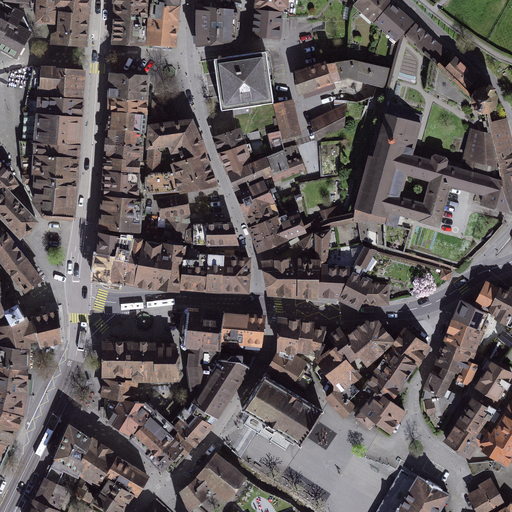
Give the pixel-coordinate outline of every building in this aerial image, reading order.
[(65,0),(39,0),(39,9),(38,21),(55,22),(57,12),(61,12),(65,12),(65,0)] [(65,0),(65,12),(88,14),(88,0),(65,0)] [(116,0),(116,15),(147,17),(147,0),(116,0)] [(198,0),(198,8),(230,11),(230,7),(228,7),(228,0),(198,0)] [(257,0),(254,36),(280,39),(282,5),(286,6),(287,0),(257,0)] [(392,4),(387,0),(355,0),(355,2),(357,3),(356,5),(376,21),(392,4)] [(0,39),(12,19),(9,16),(13,11),(0,3),(0,39)] [(392,4),(376,21),(398,40),(402,37),(405,34),(414,23),(392,4)] [(153,5),(152,5),(150,19),(177,20),(177,7),(153,5)] [(230,11),(198,8),(198,45),(225,42),(230,41),(233,40),(234,37),(235,33),(237,11),(230,11)] [(12,19),(0,39),(0,47),(16,57),(30,32),(25,17),(13,11),(9,16),(12,19)] [(88,14),(65,12),(61,12),(59,33),(54,33),(53,44),(87,46),(88,14)] [(145,45),(147,17),(116,15),(114,43),(145,45)] [(177,20),(150,19),(149,44),(176,46),(177,20)] [(405,34),(435,60),(444,49),(414,23),(405,34)] [(346,50),(322,53),(323,60),(347,57),(346,50)] [(265,52),(215,59),(222,109),(235,108),(274,102),(265,52)] [(456,57),(443,69),(469,94),(481,82),(456,57)] [(384,98),(391,71),(349,60),(328,65),(333,80),(348,76),(376,84),(376,95),(384,98)] [(328,65),(298,74),(301,92),(333,80),(328,65)] [(30,87),(83,89),(84,70),(33,68),(30,87)] [(110,76),(109,97),(146,101),(148,78),(110,76)] [(25,113),(81,118),(83,89),(30,87),(25,113)] [(487,88),(485,88),(482,89),(480,90),(478,91),(475,94),(474,97),(474,99),(473,102),(474,106),(476,109),(479,112),(482,114),(485,114),(486,115),(488,114),(492,113),(496,111),(498,107),(499,104),(500,101),(499,97),(497,94),(495,92),(494,90),(491,89),(487,88)] [(129,118),(129,111),(144,111),(145,111),(146,101),(109,97),(109,117),(129,118)] [(335,114),(315,124),(318,139),(345,126),(347,101),(335,101),(335,114)] [(216,138),(220,152),(251,143),(248,134),(279,125),(275,106),(274,102),(235,108),(237,131),(216,138)] [(155,120),(166,118),(154,103),(153,116),(144,116),(144,123),(155,124),(155,120)] [(287,105),(275,106),(279,125),(280,132),(284,148),(297,144),(287,105)] [(420,119),(385,109),(356,206),(371,211),(387,215),(403,153),(411,156),(420,119)] [(144,116),(144,111),(129,111),(129,118),(109,117),(107,129),(143,131),(144,131),(144,123),(144,116)] [(22,141),(79,144),(81,118),(25,113),(22,141)] [(509,212),(509,214),(511,211),(511,136),(509,121),(487,123),(490,133),(490,135),(498,167),(501,179),(509,212)] [(191,122),(151,126),(150,147),(171,145),(174,152),(181,151),(185,160),(187,159),(188,162),(206,157),(191,122)] [(141,146),(143,131),(107,129),(107,144),(141,146)] [(230,174),(236,190),(265,178),(289,168),(284,148),(280,132),(268,136),(273,155),(248,166),(230,174)] [(24,170),(47,169),(77,173),(79,144),(22,141),(24,170)] [(220,152),(230,174),(248,166),(246,160),(250,159),(246,150),(252,147),(255,154),(263,153),(260,141),(251,143),(220,152)] [(141,159),(141,146),(107,144),(106,158),(141,159)] [(265,178),(267,184),(304,170),(297,144),(284,148),(289,168),(265,178)] [(187,159),(185,160),(173,163),(178,177),(183,190),(201,189),(217,184),(206,157),(188,162),(187,159)] [(140,172),(141,159),(106,158),(104,171),(137,172),(140,172)] [(157,163),(148,162),(148,192),(183,190),(178,177),(157,176),(157,163)] [(0,193),(6,188),(12,195),(18,189),(10,174),(0,164),(0,193)] [(24,170),(25,187),(33,188),(33,197),(46,213),(67,216),(73,216),(76,184),(77,173),(47,169),(24,170)] [(137,172),(104,171),(103,196),(136,198),(137,172)] [(265,178),(236,190),(245,214),(274,203),(270,193),(276,191),(274,186),(268,189),(267,184),(265,178)] [(12,195),(6,188),(0,193),(0,215),(21,237),(37,221),(20,203),(15,198),(12,195)] [(136,198),(103,196),(101,226),(138,230),(139,218),(143,218),(143,208),(141,208),(141,198),(136,198)] [(186,241),(187,231),(190,229),(187,199),(162,202),(162,217),(168,216),(165,244),(183,247),(185,248),(186,241)] [(274,203),(245,214),(250,226),(278,215),(277,212),(282,210),(278,201),(274,203)] [(322,213),(323,217),(314,220),(315,221),(310,223),(312,226),(313,225),(331,219),(344,216),(342,208),(322,213)] [(339,227),(339,225),(358,221),(358,217),(357,213),(344,216),(331,219),(313,225),(316,229),(319,232),(330,229),(339,227)] [(250,226),(259,249),(305,232),(298,216),(289,220),(287,214),(279,217),(278,215),(250,226)] [(232,223),(194,225),(195,242),(237,243),(232,223)] [(195,242),(194,225),(190,229),(187,231),(186,241),(195,242)] [(0,227),(0,253),(11,268),(26,256),(6,234),(0,227)] [(299,260),(299,295),(319,295),(320,266),(326,266),(330,229),(319,232),(317,232),(292,248),(299,260)] [(100,234),(98,278),(123,280),(131,241),(100,234)] [(135,283),(143,244),(131,241),(123,280),(135,283)] [(143,244),(135,283),(158,286),(165,244),(154,243),(152,246),(143,244)] [(165,244),(158,286),(179,288),(183,247),(165,244)] [(185,248),(183,247),(179,288),(207,290),(210,255),(199,253),(199,257),(189,257),(189,249),(185,248)] [(353,269),(341,297),(348,299),(348,305),(359,307),(362,302),(369,284),(370,282),(362,276),(375,259),(372,255),(374,252),(365,249),(353,269)] [(210,255),(207,290),(222,290),(224,259),(224,254),(221,254),(220,257),(214,256),(210,255)] [(42,277),(26,256),(11,268),(19,279),(22,277),(28,287),(42,277)] [(224,259),(222,290),(249,292),(249,259),(224,259)] [(299,260),(264,261),(270,293),(299,295),(299,260)] [(320,266),(319,295),(341,297),(353,269),(326,266),(320,266)] [(0,314),(4,313),(18,304),(21,302),(10,280),(6,282),(0,271),(0,270),(0,314)] [(451,272),(441,270),(439,280),(449,282),(451,272)] [(500,290),(487,283),(482,293),(478,292),(475,297),(479,299),(476,305),(490,311),(500,290)] [(369,284),(362,302),(387,302),(387,285),(369,284)] [(500,290),(490,311),(503,318),(502,321),(510,325),(511,321),(511,288),(509,294),(500,290)] [(490,315),(462,301),(453,319),(482,332),(490,315)] [(6,318),(10,325),(25,317),(22,310),(18,304),(4,313),(6,318)] [(31,318),(36,334),(40,347),(57,343),(63,342),(60,309),(51,311),(31,318)] [(224,313),(188,309),(184,345),(190,345),(220,347),(220,345),(224,313)] [(248,315),(224,313),(220,345),(237,347),(237,343),(246,343),(248,315)] [(30,315),(25,317),(10,325),(2,326),(0,343),(0,345),(28,349),(23,341),(36,334),(31,318),(30,315)] [(248,315),(246,343),(246,348),(259,353),(261,349),(264,317),(248,315)] [(291,357),(293,354),(298,349),(300,321),(280,319),(279,351),(291,357)] [(482,332),(453,319),(445,341),(474,353),(482,332)] [(300,321),(298,349),(302,349),(301,353),(308,355),(308,352),(314,326),(314,324),(300,321)] [(369,344),(380,356),(383,354),(381,351),(393,340),(378,321),(366,322),(358,328),(372,341),(369,344)] [(314,326),(308,352),(314,354),(318,357),(323,346),(319,344),(326,329),(314,326)] [(358,328),(346,338),(359,354),(370,366),(380,356),(369,344),(372,341),(358,328)] [(336,346),(350,363),(359,354),(346,338),(340,329),(330,338),(336,346)] [(394,349),(416,364),(418,365),(427,353),(428,347),(405,330),(392,346),(394,349)] [(445,341),(437,364),(444,367),(455,372),(461,374),(459,379),(468,384),(476,365),(471,362),(474,353),(445,341)] [(104,343),(104,380),(106,380),(125,382),(126,379),(135,379),(134,343),(104,343)] [(176,343),(134,343),(135,379),(176,380),(176,343)] [(0,364),(28,369),(28,349),(0,345),(0,364)] [(190,345),(187,364),(193,402),(217,419),(249,368),(246,365),(252,355),(242,351),(220,350),(220,347),(190,345)] [(336,389),(349,402),(360,392),(352,383),(360,376),(350,363),(336,346),(319,360),(337,385),(336,389)] [(377,369),(401,385),(416,364),(394,349),(389,356),(386,355),(377,369)] [(291,357),(279,351),(268,371),(304,394),(312,379),(300,371),(305,363),(293,354),(291,357)] [(478,387),(491,395),(484,406),(488,408),(490,406),(496,409),(505,395),(501,392),(504,386),(507,387),(509,384),(506,382),(511,373),(489,361),(483,372),(487,373),(478,387)] [(0,374),(28,379),(28,369),(0,364),(0,374)] [(444,367),(439,378),(449,383),(455,372),(444,367)] [(401,385),(377,369),(374,371),(376,373),(366,388),(372,395),(377,390),(389,399),(401,385)] [(0,387),(26,395),(28,379),(0,374),(0,387)] [(439,378),(431,374),(424,388),(458,403),(461,398),(446,391),(449,383),(439,378)] [(322,411),(265,375),(243,409),(300,444),(322,411)] [(133,401),(135,379),(126,379),(125,382),(106,380),(105,396),(124,399),(133,401)] [(322,389),(328,395),(334,389),(329,383),(322,389)] [(23,414),(26,395),(0,387),(0,422),(18,429),(23,414)] [(354,407),(349,402),(336,389),(328,398),(344,416),(354,407)] [(377,390),(372,395),(357,415),(370,427),(375,421),(390,431),(404,412),(389,399),(377,390)] [(104,419),(134,436),(155,411),(140,402),(133,401),(124,399),(123,403),(104,399),(104,419)] [(437,399),(426,400),(428,414),(435,412),(436,415),(440,414),(437,399)] [(484,406),(471,400),(460,418),(482,428),(496,409),(490,406),(488,408),(484,406)] [(185,407),(209,430),(216,420),(217,419),(193,402),(192,403),(185,407)] [(185,407),(178,415),(202,437),(209,430),(185,407)] [(147,455),(173,427),(170,425),(155,411),(134,436),(131,439),(147,455)] [(511,418),(505,414),(496,430),(495,429),(492,435),(488,432),(481,441),(486,445),(482,451),(506,468),(511,457),(511,418)] [(178,415),(170,425),(173,427),(178,433),(181,436),(183,434),(194,446),(202,437),(178,415)] [(482,428),(460,418),(447,441),(470,456),(481,441),(488,432),(482,428)] [(0,422),(0,440),(10,444),(18,429),(0,422)] [(71,426),(52,465),(61,469),(63,467),(76,473),(78,470),(91,438),(71,426)] [(178,433),(173,427),(147,455),(154,461),(176,436),(178,433)] [(181,436),(178,433),(176,436),(179,438),(176,440),(181,445),(182,449),(187,454),(194,446),(183,434),(181,436)] [(179,438),(176,436),(154,461),(161,468),(168,462),(172,462),(175,466),(187,454),(182,449),(181,445),(176,440),(179,438)] [(99,486),(117,455),(91,438),(78,470),(85,476),(92,481),(99,486)] [(0,467),(10,444),(0,440),(0,467)] [(117,455),(99,486),(104,490),(110,479),(133,493),(135,494),(147,475),(117,455)] [(244,478),(217,455),(200,476),(210,484),(206,486),(211,490),(216,494),(215,496),(224,503),(244,478)] [(67,489),(58,484),(63,470),(61,469),(52,465),(35,501),(56,511),(67,489)] [(92,481),(85,476),(79,484),(80,486),(77,494),(89,502),(94,493),(87,489),(92,481)] [(180,497),(191,509),(212,493),(211,490),(206,486),(210,484),(200,476),(197,480),(182,491),(184,494),(180,497)] [(402,476),(381,511),(444,511),(453,497),(415,476),(411,481),(402,476)] [(110,479),(104,490),(126,503),(133,493),(110,479)] [(482,490),(494,511),(496,511),(507,506),(492,480),(480,486),(482,490)] [(120,511),(126,503),(104,490),(96,502),(111,511),(120,511)] [(494,511),(482,490),(469,496),(477,511),(494,511)] [(56,511),(35,501),(30,511),(56,511)]
